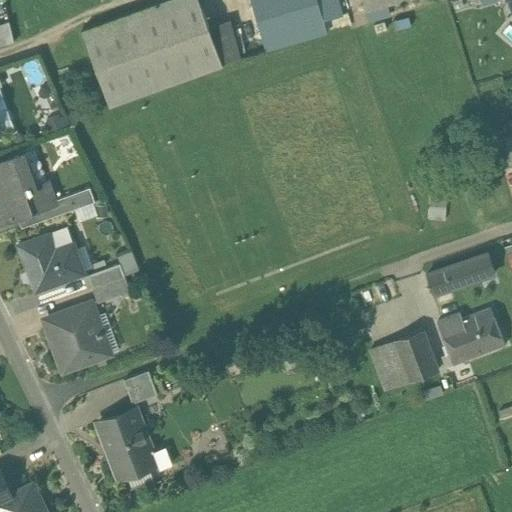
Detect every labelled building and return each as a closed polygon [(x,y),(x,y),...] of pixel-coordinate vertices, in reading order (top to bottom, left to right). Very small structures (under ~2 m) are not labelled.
[(198,0),(162,0),(82,29),(109,105),(222,64),(198,0)] [(343,0),(252,0),(268,53),(331,34),(326,20),(347,14),(343,0)] [(362,0),(366,10),(401,0),(362,0)] [(9,20),(0,23),(0,46),(13,41),(9,20)] [(21,155),(0,162),(0,220),(17,215),(41,206),(53,202),(52,200),(46,181),(31,186),(30,184),(28,185),(24,175),(28,173),(21,155)] [(90,186),(52,200),(53,202),(41,206),(46,218),(95,200),(90,186)] [(430,197),(427,214),(437,215),(439,198),(430,197)] [(41,206),(17,215),(21,227),(46,218),(41,206)] [(56,254),(48,233),(18,244),(35,290),(84,272),(75,247),(56,254)] [(131,248),(117,253),(124,272),(138,267),(131,248)] [(488,252),(426,274),(433,294),(495,272),(488,252)] [(120,262),(88,274),(92,286),(124,275),(120,262)] [(124,275),(92,286),(98,301),(130,290),(124,275)] [(92,300),(73,307),(73,309),(46,319),(56,346),(54,347),(62,370),(101,356),(94,335),(97,334),(98,335),(104,333),(92,300)] [(490,307),(462,319),(460,313),(438,322),(450,354),(442,357),(446,367),(505,343),(490,307)] [(439,370),(423,329),(393,339),(409,381),(439,370)] [(393,339),(371,347),(386,389),(409,381),(393,339)] [(148,369),(124,378),(132,401),(157,392),(148,369)] [(135,407),(98,421),(118,475),(155,461),(156,461),(151,449),(154,448),(153,446),(151,447),(135,407)] [(163,445),(156,447),(154,448),(151,449),(156,461),(155,461),(158,469),(171,465),(172,459),(167,448),(163,445)] [(0,471),(0,499),(11,494),(0,471)] [(11,494),(0,499),(0,511),(45,511),(32,484),(11,494)]
